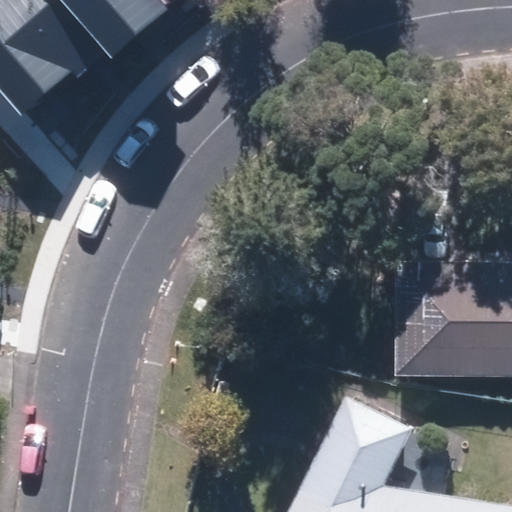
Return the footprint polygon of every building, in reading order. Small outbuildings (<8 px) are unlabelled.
[(13,0),(0,0),(0,92),(21,117),(73,73),(75,71),(13,0)] [(85,0),(13,0),(75,71),(73,73),(78,79),(122,42),(85,0)] [(169,10),(160,0),(60,0),(112,59),(169,10)] [(511,250),(411,250),(410,362),(511,363),(511,250)] [(351,395),(289,511),(511,511),(511,508),(388,491),(420,431),(351,395)]
